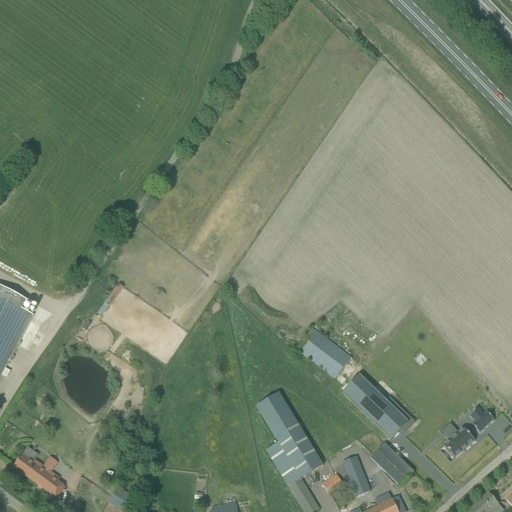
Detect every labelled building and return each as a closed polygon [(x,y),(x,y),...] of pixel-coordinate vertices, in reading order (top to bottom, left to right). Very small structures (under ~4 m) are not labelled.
[(0,287),(0,378),(34,316),(22,310),(27,301),(0,287)] [(405,354),(392,374),(409,384),(422,364),(405,354)] [(405,429),(411,422),(391,404),(389,407),(353,374),(345,383),(337,392),(387,438),(397,428),(400,432),(404,428),(405,429)] [(279,444),(266,452),(302,511),(315,511),(319,510),(301,481),(323,467),(279,395),(257,408),(279,444)] [(478,409),(469,417),(475,423),(472,425),(480,434),(494,422),(487,413),(484,415),(478,409)] [(451,457),(454,460),(474,442),(463,430),(457,435),(453,431),(446,438),(449,442),(443,448),(445,451),(444,452),(449,458),(451,457)] [(400,488),(414,474),(384,446),(370,460),(400,488)] [(33,464),(31,462),(22,456),(13,468),(56,500),(62,492),(65,488),(57,483),(59,480),(50,473),(57,464),(50,459),(43,468),(35,462),(33,464)] [(358,458),(342,464),(356,500),(372,493),(358,458)] [(342,484),(336,475),(322,485),(328,494),(342,484)] [(110,502),(125,511),(133,501),(117,490),(110,502)] [(491,511),(500,504),(489,493),(467,511),(491,511)] [(404,511),(398,498),(392,501),(388,494),(375,501),(378,508),(369,511),(360,511),(360,510),(355,511),(404,511)] [(237,511),(236,503),(212,509),(212,511),(237,511)]
